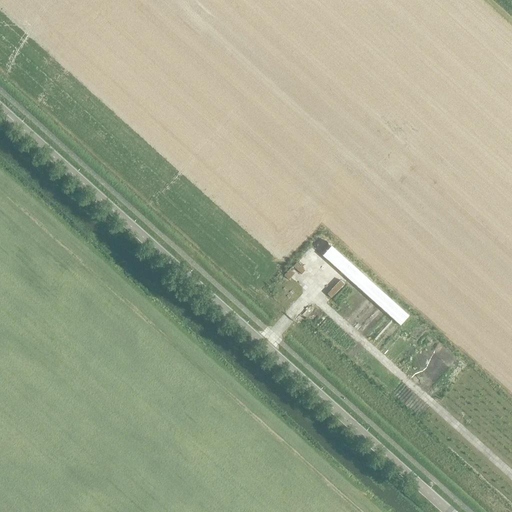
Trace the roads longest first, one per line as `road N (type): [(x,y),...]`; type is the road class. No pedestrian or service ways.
road 1 (track): [(359,511),(0,191)]
road 2 (unclassified): [(0,107),(264,343)]
road 3 (unclassified): [(264,343),(453,511)]
